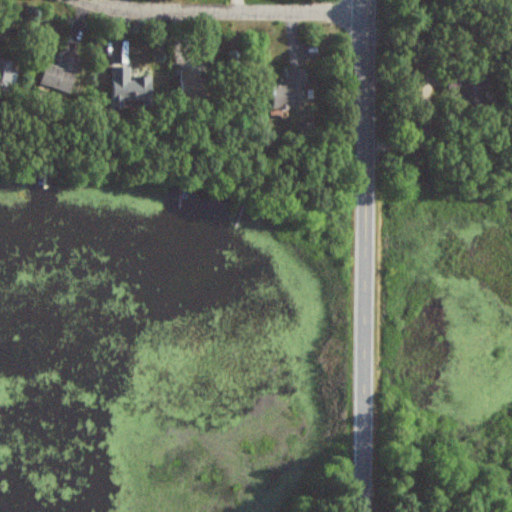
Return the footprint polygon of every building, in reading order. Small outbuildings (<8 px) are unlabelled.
[(44,63),(38,85),(68,93),(77,59),(61,54),(57,67),(44,63)] [(0,85),(7,87),(11,62),(0,59),(0,85)] [(129,67),(111,67),(111,101),(149,101),(149,77),(129,77),(129,67)] [(271,108),(303,108),(303,69),(286,69),(286,83),(271,83),(271,108)] [(198,70),(180,70),(180,102),(213,102),(213,79),(198,79),(198,70)] [(457,105),(483,105),(484,72),(447,71),(447,91),(458,92),(457,105)]
